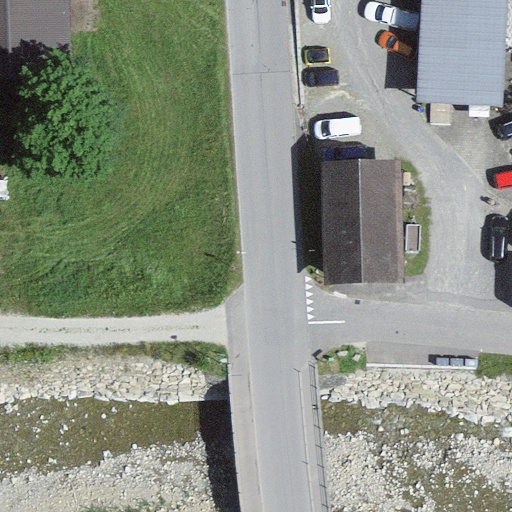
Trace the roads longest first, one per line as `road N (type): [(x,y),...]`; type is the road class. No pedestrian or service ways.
road 1 (tertiary): [(265,0),(279,329)]
road 2 (residential): [(511,343),(279,329)]
road 3 (unknown): [(452,337),(488,114)]
road 4 (tertiary): [(279,329),(294,511)]
